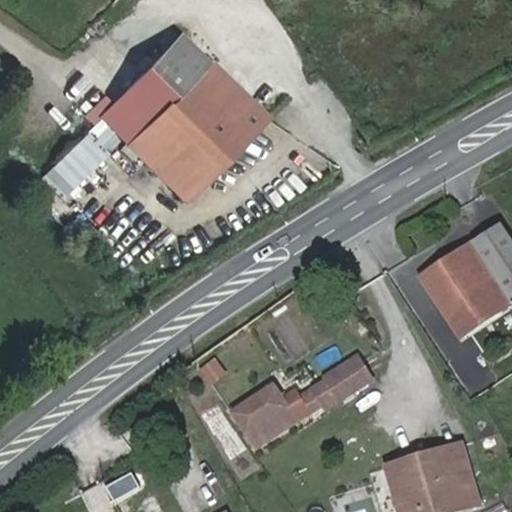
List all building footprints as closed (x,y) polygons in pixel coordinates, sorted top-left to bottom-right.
[(177,40),(98,124),(187,206),(266,120),(177,40)] [(460,338),(511,305),(511,236),(504,225),(423,276),(460,338)] [(257,449),(324,407),(374,375),(359,353),(325,375),(327,381),(306,395),(301,388),(286,398),(276,382),(232,412),(257,449)] [(324,407),(328,413),(377,380),(374,375),(324,407)] [(401,511),(448,511),(480,501),(462,443),(433,452),(435,460),(391,474),(401,511)] [(389,466),(391,474),(435,460),(433,452),(389,466)]
